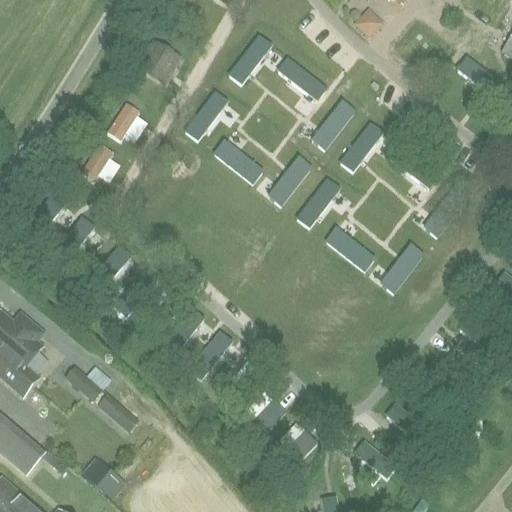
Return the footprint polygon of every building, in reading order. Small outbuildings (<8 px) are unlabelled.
[(191,3),(193,0),(167,0),(163,8),(180,18),(190,2),(191,3)] [(371,41),(386,25),(372,12),(357,28),(371,41)] [(408,35),(436,48),(442,36),(414,23),(408,35)] [(511,27),(504,27),(503,55),(511,55),(511,27)] [(256,43),(229,78),(241,87),(268,53),(256,43)] [(138,74),(158,86),(174,59),(153,47),(138,74)] [(467,64),(457,76),(492,103),(502,91),(467,64)] [(288,65),(278,77),(313,104),(322,92),(288,65)] [(212,100),(185,135),(197,144),(224,109),(212,100)] [(340,108),(312,142),(324,152),(352,117),(340,108)] [(368,130),(341,164),(353,174),(380,139),(368,130)] [(225,148),(215,160),(250,187),(259,175),(225,148)] [(396,149),(387,161),(422,188),(431,176),(396,149)] [(297,163),(269,198),(281,207),(309,173),(297,163)] [(325,186),(298,220),(310,230),(337,195),(325,186)] [(453,194),(426,229),(438,238),(465,204),(453,194)] [(79,223),(52,258),(64,267),(91,233),(79,223)] [(336,235),(326,247),(361,274),(371,262),(336,235)] [(408,251),(381,286),(393,295),(420,261),(408,251)] [(115,252),(88,287),(100,296),(127,262),(115,252)] [(511,284),(503,277),(494,289),(511,303),(511,284)] [(142,278),(115,312),(127,322),(154,287),(142,278)] [(188,316),(161,350),(173,360),(200,325),(188,316)] [(41,353),(34,347),(41,339),(20,321),(13,329),(0,317),(0,381),(23,401),(37,384),(24,373),(41,353)] [(466,322),(457,333),(492,361),(501,349),(466,322)] [(217,339),(189,374),(201,383),(228,349),(217,339)] [(430,365),(420,377),(455,404),(464,392),(430,365)] [(97,368),(88,379),(105,392),(113,382),(97,368)] [(92,407),(102,395),(74,371),(64,383),(92,407)] [(256,376),(228,411),(240,420),(268,386),(256,376)] [(511,397),(504,391),(493,405),(511,420),(511,397)] [(138,426),(107,399),(97,411),(128,438),(138,426)] [(272,406),(245,441),(257,450),(284,416),(272,406)] [(394,409),(385,421),(419,448),(429,436),(394,409)] [(0,410),(0,451),(25,474),(45,452),(0,410)] [(474,445),(487,442),(483,424),(470,427),(474,445)] [(302,434),(275,469),(287,478),(314,443),(302,434)] [(362,446),(353,458),(387,485),(397,473),(362,446)] [(491,490),(452,458),(440,471),(479,504),(491,490)] [(114,479),(106,472),(93,489),(100,495),(114,479)] [(31,511),(1,486),(0,486),(0,511),(31,511)] [(336,511),(334,502),(319,504),(320,511),(336,511)]
